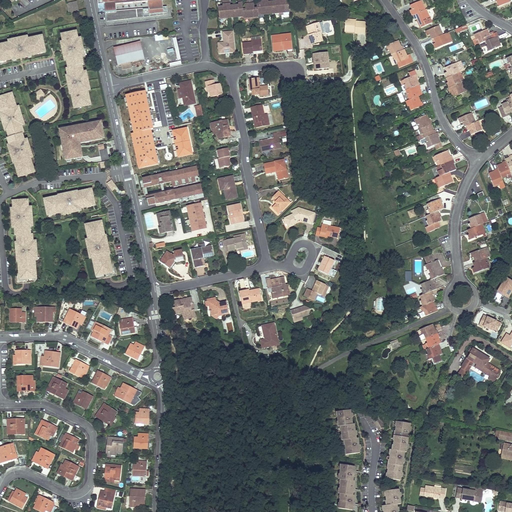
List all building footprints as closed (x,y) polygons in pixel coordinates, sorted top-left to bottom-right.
[(104,0),(105,14),(167,8),(167,7),(163,7),(162,0),(163,0),(104,0)] [(219,9),(220,19),(226,18),(226,20),(230,20),(230,18),(242,17),(242,19),(244,18),(244,19),(249,19),(249,20),(252,20),(252,18),(258,18),(257,15),(264,15),(264,16),(268,16),(267,14),(279,13),(279,15),(283,15),(283,13),(289,12),(288,2),(285,2),(284,0),(283,0),(276,0),(276,1),(275,3),(272,3),(270,3),(268,2),(268,0),(260,0),(261,3),(259,5),(256,5),(257,8),(254,8),(253,0),(250,0),(244,0),(245,9),(243,9),(242,0),(237,0),(238,5),(237,7),(235,7),(232,7),(230,6),(229,0),(223,0),(222,0),(223,7),(222,8),(219,9)] [(415,14),(425,10),(421,1),(410,5),(412,10),(414,15),(415,14)] [(75,2),(66,4),(69,12),(77,10),(75,2)] [(167,8),(105,14),(106,23),(168,17),(167,8)] [(425,10),(415,14),(417,19),(419,23),(421,28),(432,23),(430,19),(430,18),(426,9),(425,10)] [(350,21),(345,21),(344,30),(352,30),(352,29),(355,29),(355,32),(354,34),(365,34),(366,22),(356,22),(356,20),(350,20),(350,21)] [(319,23),(308,26),(311,35),(309,36),(311,44),(322,41),(320,33),(321,33),(319,23)] [(430,35),(431,40),(433,39),(443,35),(439,26),(427,31),(430,35)] [(478,40),(480,44),(485,41),(492,38),(491,35),(489,35),(487,36),(487,35),(489,34),(487,29),(476,34),(478,40)] [(78,39),(76,31),(63,34),(64,39),(63,39),(63,42),(64,45),(62,45),(62,49),(63,49),(64,54),(63,54),(64,58),(66,57),(67,60),(68,63),(69,63),(70,67),(81,65),(83,65),(82,57),(82,54),(84,54),(83,50),(82,50),(81,45),(82,45),(81,41),(79,42),(78,39)] [(222,48),(222,53),(232,52),(231,47),(234,47),(232,31),(223,32),(224,43),(218,43),(219,48),(222,48)] [(448,32),(444,34),(448,43),(452,41),(448,32)] [(290,34),(272,36),(273,51),(292,49),(290,34)] [(443,35),(433,39),(435,43),(437,48),(448,43),(444,34),(443,35)] [(44,49),(45,49),(43,39),(42,39),(39,40),(38,36),(34,37),(34,38),(27,39),(25,40),(24,37),(21,38),(21,39),(16,40),(15,39),(12,40),(12,42),(9,43),(3,44),(0,44),(0,58),(1,58),(2,62),(6,61),(6,60),(13,59),(13,58),(15,57),(16,60),(19,59),(19,58),(25,57),(25,58),(28,57),(28,55),(30,54),(31,55),(38,54),(42,53),(41,50),(44,49)] [(499,40),(497,36),(492,38),(485,41),(487,46),(489,51),(500,46),(498,41),(496,42),(496,41),(498,40),(499,40)] [(251,43),(242,43),(243,55),(253,54),(253,52),(262,51),(261,40),(251,40),(251,43)] [(393,54),(403,50),(402,46),(401,47),(399,48),(398,46),(400,45),(398,41),(387,46),(389,51),(391,55),(392,55),(393,54)] [(114,48),(118,65),(144,59),(140,42),(128,45),(122,46),(114,48)] [(459,43),(448,47),(450,52),(461,47),(459,43)] [(403,50),(393,54),(395,59),(397,64),(399,68),(413,62),(410,54),(407,55),(405,56),(404,55),(406,54),(404,49),(403,50)] [(329,68),(327,53),(313,54),(314,62),(316,62),(317,70),(329,68)] [(449,77),(460,72),(456,63),(445,68),(447,72),(449,77)] [(89,97),(87,90),(87,88),(89,87),(88,83),(88,84),(86,78),(87,78),(86,75),(84,75),(84,73),(83,72),(81,65),(70,67),(68,68),(69,72),(68,73),(68,76),(69,78),(67,79),(68,83),(68,82),(69,88),(70,91),(72,91),(72,93),(71,94),(73,101),(72,101),(73,105),(77,104),(77,108),(87,106),(87,105),(87,102),(90,101),(89,97)] [(406,84),(408,90),(418,85),(419,85),(417,80),(415,81),(414,80),(416,79),(418,78),(414,71),(409,73),(410,77),(404,80),(406,84)] [(448,83),(450,88),(460,83),(461,83),(461,82),(458,76),(461,74),(460,72),(449,77),(447,78),(446,78),(448,83)] [(258,78),(249,79),(250,87),(249,87),(249,90),(252,90),(253,90),(254,95),(259,95),(259,96),(269,95),(268,86),(259,87),(258,78)] [(208,86),(210,92),(211,97),(222,94),(220,84),(215,85),(214,80),(205,82),(206,87),(208,86)] [(190,81),(181,83),(182,89),(181,89),(184,106),(195,103),(190,81)] [(464,93),(460,83),(450,88),(449,88),(450,93),(452,97),(464,93)] [(407,90),(406,90),(407,95),(410,100),(418,96),(421,95),(419,91),(417,92),(416,90),(418,89),(419,89),(418,85),(408,90),(407,90)] [(160,88),(128,95),(133,122),(166,115),(160,88)] [(42,92),(40,90),(35,95),(38,99),(43,95),(41,93),(42,92)] [(9,94),(0,96),(0,100),(0,101),(0,100),(0,110),(1,112),(1,113),(2,112),(2,115),(0,115),(1,119),(2,119),(3,124),(4,127),(4,128),(6,127),(7,129),(8,132),(9,132),(11,137),(22,133),(24,133),(21,125),(22,125),(21,122),(23,122),(22,118),(21,118),(20,113),(19,110),(19,109),(17,110),(16,108),(14,101),(15,101),(13,97),(10,98),(9,94)] [(408,101),(407,101),(409,106),(411,111),(423,105),(422,102),(420,102),(418,103),(418,102),(420,101),(418,96),(410,100),(408,101)] [(511,113),(511,112),(511,100),(511,98),(506,101),(507,102),(501,105),(502,107),(498,109),(502,118),(506,116),(505,114),(509,112),(508,110),(510,109),(511,112),(511,113)] [(194,107),(197,118),(203,117),(200,105),(194,107)] [(262,105),(251,108),(253,118),(255,117),(257,127),(266,125),(265,120),(268,120),(267,115),(264,115),(262,105)] [(462,123),(464,127),(465,126),(467,126),(475,122),(471,113),(460,118),(462,123)] [(418,125),(420,129),(431,124),(432,124),(430,120),(429,121),(427,122),(427,120),(429,119),(427,115),(415,120),(418,125)] [(228,126),(227,120),(215,123),(217,133),(218,139),(230,136),(229,130),(228,131),(227,126),(228,126)] [(482,130),(478,121),(475,122),(467,126),(469,131),(471,135),(482,130)] [(58,131),(63,163),(82,160),(80,146),(104,142),(101,123),(58,131)] [(431,124),(420,129),(422,134),(424,139),(425,138),(436,133),(434,130),(433,130),(431,131),(431,130),(433,129),(431,124)] [(260,143),(262,152),(269,150),(281,148),(279,137),(282,137),(281,132),(273,134),(274,138),(266,140),(266,141),(260,143)] [(24,140),(22,133),(11,137),(9,137),(10,142),(9,142),(11,148),(9,148),(10,152),(12,157),(11,157),(12,161),(15,160),(15,162),(14,163),(16,169),(17,173),(21,172),(22,176),(32,173),(30,169),(34,168),(33,164),(32,165),(30,158),(29,155),(31,155),(31,154),(30,151),(28,146),(29,146),(28,142),(25,143),(25,140),(24,140)] [(436,133),(425,138),(425,139),(427,143),(429,148),(434,145),(440,143),(438,138),(436,139),(435,138),(438,137),(439,137),(437,133),(436,133)] [(173,157),(168,138),(150,142),(144,144),(145,151),(146,155),(148,162),(154,161),(173,157)] [(144,144),(150,142),(150,140),(141,142),(143,152),(145,151),(144,144)] [(219,158),(221,168),(230,166),(228,159),(228,157),(229,156),(228,148),(217,150),(219,158)] [(441,165),(453,160),(451,156),(450,157),(448,158),(447,156),(450,155),(448,151),(436,156),(439,161),(441,165)] [(148,162),(146,155),(144,155),(146,165),(155,163),(154,161),(148,162)] [(436,156),(433,157),(435,162),(436,162),(438,166),(441,165),(439,161),(436,156)] [(284,160),(263,164),(265,171),(276,168),(276,172),(278,171),(280,180),(288,178),(284,160)] [(454,163),(453,160),(441,165),(442,169),(445,174),(450,172),(456,170),(454,165),(452,166),(451,165),(453,164),(454,163)] [(510,171),(506,161),(502,162),(502,163),(503,165),(502,166),(501,164),(496,166),(497,168),(501,177),(506,175),(511,173),(510,172),(510,171)] [(493,185),(502,181),(501,179),(501,177),(497,168),(494,170),(494,171),(495,173),(494,174),(493,171),(488,173),(493,185)] [(443,175),(437,178),(441,187),(453,182),(451,178),(448,179),(448,177),(450,176),(451,176),(450,172),(445,174),(443,175)] [(166,175),(151,178),(152,185),(155,195),(156,201),(171,198),(166,175)] [(233,176),(218,179),(220,186),(223,186),(224,190),(226,199),(237,197),(233,176)] [(107,184),(112,191),(116,188),(111,180),(107,184)] [(94,203),(92,192),(88,193),(87,190),(83,191),(84,191),(77,193),(77,194),(74,194),(74,192),(70,193),(65,194),(62,195),(61,195),(62,197),(59,197),(59,196),(52,198),(52,197),(48,198),(49,202),(45,202),(47,212),(51,212),(52,215),(55,214),(62,212),(65,212),(66,214),(69,213),(74,212),(78,212),(77,209),(80,209),(87,207),(87,208),(91,207),(90,203),(94,203)] [(290,202),(278,191),(272,197),(276,201),(275,202),(276,203),(272,208),(279,214),(290,202)] [(430,208),(432,213),(438,211),(443,209),(441,204),(439,205),(438,204),(441,203),(442,202),(440,199),(428,204),(430,208)] [(28,207),(27,200),(14,201),(14,206),(13,206),(13,209),(13,212),(11,212),(11,215),(12,215),(12,221),(12,224),(14,224),(14,227),(15,230),(16,230),(16,235),(18,234),(18,239),(17,239),(17,240),(17,242),(17,245),(15,245),(16,249),(17,254),(16,255),(16,258),(19,258),(19,261),(17,261),(18,265),(18,271),(18,276),(19,276),(22,276),(22,279),(33,279),(32,275),(36,275),(36,270),(35,270),(35,264),(35,259),(34,259),(34,257),(36,257),(36,253),(35,253),(35,248),(35,244),(33,244),(33,241),(32,241),(32,234),(30,234),(29,226),(30,226),(30,223),(32,223),(32,219),(31,219),(31,214),(31,210),(29,210),(28,208),(28,207)] [(201,203),(186,206),(192,231),(207,228),(201,203)] [(240,204),(228,207),(231,224),(244,221),(242,215),(241,215),(240,212),(241,212),(240,204)] [(291,212),(293,214),(285,218),(288,226),(293,224),(297,222),(296,220),(299,219),(303,220),(304,220),(303,222),(311,224),(311,222),(314,213),(298,208),(291,212)] [(413,209),(407,212),(410,219),(416,216),(413,209)] [(162,228),(160,228),(159,228),(160,234),(174,231),(169,211),(158,214),(162,228)] [(440,214),(438,211),(432,213),(431,214),(426,216),(427,221),(430,226),(428,226),(430,232),(440,227),(438,222),(441,221),(439,216),(437,217),(436,216),(438,215),(440,214)] [(484,224),(480,214),(468,219),(470,224),(472,228),(478,226),(484,224)] [(99,223),(99,222),(88,224),(89,225),(89,228),(86,229),(87,233),(88,240),(89,242),(87,243),(88,247),(88,246),(89,252),(89,256),(92,255),(92,257),(92,258),(93,262),(94,268),(95,273),(98,272),(99,276),(109,274),(109,273),(108,270),(112,269),(111,265),(109,259),(110,259),(109,254),(107,254),(107,252),(109,251),(108,248),(107,243),(106,239),(104,239),(104,237),(105,237),(103,230),(104,230),(103,226),(99,226),(99,223)] [(322,225),(321,229),(320,235),(328,236),(338,239),(340,229),(332,227),(322,225)] [(482,235),(478,226),(472,228),(470,229),(467,231),(469,235),(471,240),(482,235)] [(320,235),(321,229),(317,228),(316,235),(327,238),(328,236),(320,235)] [(247,246),(245,236),(234,239),(227,240),(229,251),(236,249),(237,249),(236,248),(238,247),(238,248),(247,246)] [(211,245),(191,250),(195,268),(202,266),(201,258),(203,258),(203,256),(213,254),(211,245)] [(173,251),(174,254),(172,255),(167,251),(160,261),(168,267),(174,259),(175,259),(176,262),(184,260),(182,249),(173,251)] [(473,258),(475,262),(485,259),(487,258),(484,249),(472,253),(473,258)] [(430,274),(432,279),(433,279),(444,274),(441,268),(438,260),(434,261),(431,254),(424,258),(427,264),(425,265),(427,271),(428,270),(430,274)] [(335,262),(324,256),(317,270),(329,276),(332,269),(335,262)] [(174,259),(168,267),(170,268),(174,263),(176,262),(175,259),(174,259)] [(485,259),(475,262),(473,263),(474,268),(476,273),(488,268),(485,259)] [(270,280),(266,281),(269,293),(271,293),(276,292),(277,297),(284,296),(289,295),(287,285),(285,285),(284,277),(278,279),(278,280),(272,281),(270,280)] [(506,304),(511,293),(511,282),(505,278),(496,295),(494,294),(493,297),(506,304)] [(431,280),(420,285),(422,289),(424,294),(432,291),(436,289),(434,285),(432,285),(431,284),(433,283),(434,283),(433,279),(432,279),(431,280)] [(317,294),(320,295),(325,285),(316,281),(311,291),(307,289),(304,296),(313,300),(317,294)] [(248,290),(240,292),(243,304),(250,302),(257,301),(256,296),(260,295),(258,289),(249,291),(248,290)] [(423,295),(420,296),(421,301),(424,306),(433,302),(435,301),(433,296),(431,297),(430,296),(432,295),(433,295),(432,291),(424,294),(423,295)] [(196,317),(191,297),(182,299),(182,302),(180,302),(179,300),(173,301),(175,308),(171,308),(173,315),(182,313),(183,320),(196,317)] [(215,297),(207,299),(207,301),(205,301),(206,307),(209,306),(211,316),(219,314),(219,316),(229,314),(226,302),(220,303),(217,304),(216,301),(215,297)] [(422,306),(421,307),(423,312),(425,316),(438,311),(436,307),(435,308),(433,309),(432,307),(435,306),(433,302),(424,306),(422,306)] [(311,309),(304,306),(290,310),(293,320),(297,318),(300,314),(305,316),(304,312),(306,311),(309,313),(311,309)] [(37,322),(52,322),(52,313),(55,313),(55,307),(37,307),(37,317),(37,322)] [(25,312),(21,312),(21,309),(10,309),(10,323),(25,323),(25,312)] [(77,329),(79,324),(81,326),(86,317),(70,309),(63,323),(77,329)] [(478,324),(497,332),(501,321),(483,313),(478,324)] [(121,335),(135,333),(132,318),(118,321),(121,335)] [(104,343),(105,343),(108,344),(111,338),(108,336),(111,330),(95,322),(93,326),(95,327),(93,331),(91,337),(104,343)] [(274,323),(262,326),(265,339),(260,340),(262,348),(276,345),(274,335),(276,334),(274,323)] [(425,339),(438,333),(436,330),(435,330),(433,331),(432,330),(434,329),(433,324),(421,329),(423,334),(422,335),(419,336),(421,340),(425,339)] [(511,344),(511,329),(509,334),(505,332),(500,342),(509,347),(511,344)] [(439,337),(438,333),(425,339),(427,343),(430,348),(439,344),(441,343),(439,339),(437,340),(436,338),(438,337),(439,337)] [(135,342),(133,346),(130,344),(125,354),(138,360),(144,347),(135,342)] [(431,359),(434,364),(442,361),(439,355),(442,354),(440,350),(438,350),(437,349),(439,348),(440,348),(439,344),(430,348),(426,350),(428,354),(430,359),(431,359)] [(489,359),(473,349),(461,368),(462,368),(461,370),(466,374),(467,372),(473,362),(476,364),(477,365),(484,368),(492,373),(490,376),(488,379),(495,382),(501,371),(487,363),(489,359)] [(30,350),(16,351),(16,356),(16,365),(31,364),(30,350)] [(43,366),(58,368),(60,353),(45,351),(44,356),(43,366)] [(83,379),(89,366),(76,360),(70,372),(83,379)] [(477,365),(476,364),(474,366),(490,376),(492,373),(484,368),(477,365)] [(106,387),(111,377),(98,371),(91,383),(101,388),(103,385),(106,387)] [(32,376),(17,376),(17,388),(21,388),(21,391),(33,391),(32,381),(32,376)] [(60,398),(65,389),(67,384),(53,377),(48,388),(51,389),(49,392),(60,398)] [(130,404),(137,390),(123,383),(121,388),(116,397),(130,404)] [(86,410),(93,397),(83,392),(81,395),(78,393),(73,403),(86,410)] [(104,404),(97,414),(100,416),(98,418),(108,425),(114,417),(117,412),(104,404)] [(144,424),(149,424),(150,409),(139,409),(139,413),(135,413),(135,424),(136,424),(144,424)] [(350,411),(338,412),(339,416),(338,417),(338,422),(338,423),(340,423),(340,427),(342,427),(343,430),(341,430),(341,431),(342,436),(342,437),(343,437),(344,441),(346,441),(346,444),(345,445),(346,450),(346,451),(347,451),(348,455),(360,453),(359,450),(361,450),(360,446),(359,446),(358,439),(356,439),(356,436),(357,436),(356,431),(355,432),(354,424),(352,425),(351,418),(353,418),(352,414),(351,414),(350,411)] [(375,411),(369,415),(378,431),(385,427),(375,411)] [(8,435),(22,434),(22,419),(11,419),(11,424),(7,424),(8,435)] [(51,436),(55,427),(45,422),(44,425),(40,423),(35,434),(48,441),(51,436)] [(410,424),(398,422),(398,427),(396,427),(396,432),(395,433),(397,433),(396,441),(394,441),(394,446),(393,447),(395,447),(394,451),(392,450),(392,451),(392,455),(390,455),(390,457),(388,457),(387,457),(387,458),(386,459),(387,459),(387,460),(388,461),(390,461),(391,461),(390,469),(388,469),(388,474),(387,475),(389,475),(388,479),(400,481),(401,478),(402,478),(402,474),(401,473),(403,460),(404,460),(405,456),(404,456),(404,453),(406,453),(407,450),(408,450),(408,445),(407,445),(409,432),(410,432),(411,428),(410,428),(410,424)] [(498,438),(505,440),(507,432),(500,431),(498,438)] [(76,445),(79,440),(66,434),(59,446),(73,453),(74,449),(76,445)] [(134,448),(148,449),(148,434),(138,434),(138,437),(134,437),(134,448)] [(116,453),(122,453),(123,442),(123,439),(112,438),(112,441),(107,441),(106,452),(116,453)] [(511,446),(511,447),(511,445),(503,443),(502,450),(505,450),(504,456),(509,457),(508,460),(511,460),(511,446)] [(13,444),(0,447),(0,455),(2,463),(14,459),(12,455),(16,454),(13,444)] [(49,465),(54,455),(41,448),(39,453),(34,462),(44,467),(46,463),(49,465)] [(505,450),(502,450),(500,458),(508,460),(509,457),(504,456),(505,450)] [(74,477),(79,467),(66,461),(63,465),(59,474),(69,479),(71,475),(74,477)] [(136,465),(133,465),(132,476),(146,477),(147,462),(136,461),(136,465)] [(114,480),(120,481),(121,466),(110,465),(110,468),(106,468),(104,479),(114,480)] [(355,467),(343,465),(342,469),(341,469),(341,470),(340,475),(341,476),(340,480),(343,480),(342,484),(341,484),(341,485),(340,489),(340,490),(341,490),(340,495),(342,495),(342,498),(340,498),(340,499),(340,504),(340,505),(341,505),(340,509),(352,511),(353,507),(354,507),(355,503),(353,503),(354,496),(353,496),(353,493),(354,493),(355,489),(354,489),(355,481),(353,481),(354,475),(355,475),(355,471),(354,470),(355,467)] [(446,489),(425,486),(424,489),(423,497),(444,500),(446,489)] [(474,491),(457,488),(455,498),(461,499),(461,500),(477,503),(479,488),(474,487),(474,491)] [(115,490),(106,488),(105,492),(101,491),(97,505),(106,507),(111,509),(115,490)] [(24,497),(26,494),(16,489),(15,492),(10,502),(22,509),(27,499),(24,497)] [(139,505),(145,505),(145,490),(130,489),(129,505),(139,505)] [(384,511),(383,511),(398,511),(398,508),(397,508),(396,505),(400,505),(400,498),(401,497),(400,493),(399,493),(399,490),(387,491),(387,496),(386,496),(387,502),(388,502),(388,506),(386,506),(384,506),(385,510),(384,510),(384,511)] [(40,511),(44,511),(45,510),(48,511),(53,502),(50,501),(40,496),(36,505),(34,509),(40,511)] [(492,511),(495,497),(488,496),(485,511),(489,511),(492,511)] [(511,511),(511,503),(506,503),(506,502),(499,501),(498,511),(505,511),(504,511),(511,511)]
